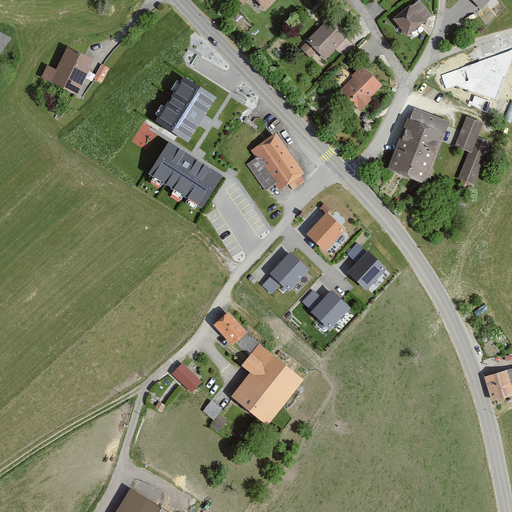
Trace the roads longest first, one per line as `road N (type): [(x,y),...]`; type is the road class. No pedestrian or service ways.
road 1 (tertiary): [(348,177),(396,230),(445,305),(478,383),(507,511)]
road 2 (tertiary): [(179,0),(348,177)]
road 3 (residential): [(348,177),(381,137),(428,51),(442,0)]
road 4 (track): [(0,474),(144,390)]
